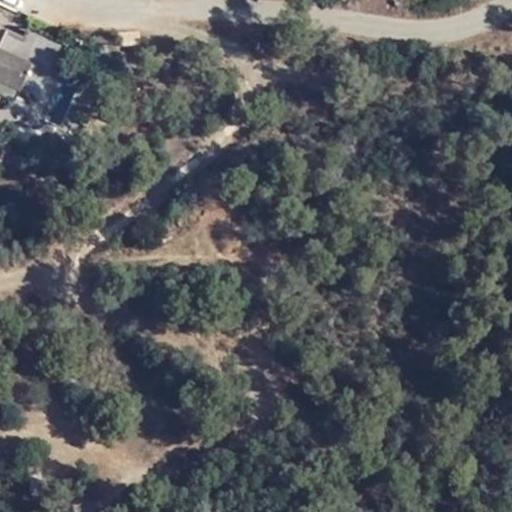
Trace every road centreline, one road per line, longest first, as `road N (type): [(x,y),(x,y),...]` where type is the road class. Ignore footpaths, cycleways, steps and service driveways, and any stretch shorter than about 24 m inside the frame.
road 1 (track): [(135,7),(247,58),(251,106),(213,160),(60,259),(59,270),(230,341),(275,378),(270,400)]
road 2 (tertiary): [(72,0),(253,9),(416,29),(467,23),(511,0)]
road 3 (track): [(270,400),(243,447),(65,511)]
